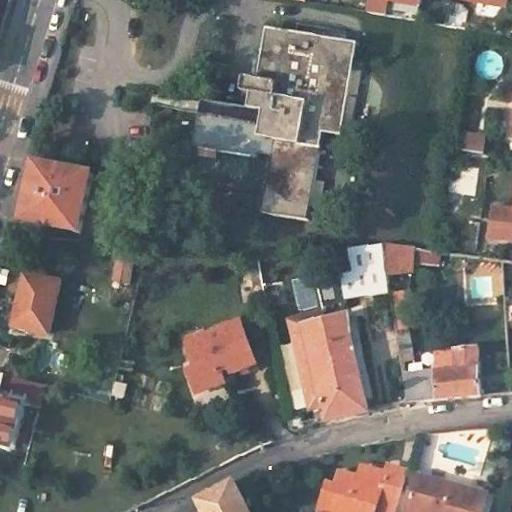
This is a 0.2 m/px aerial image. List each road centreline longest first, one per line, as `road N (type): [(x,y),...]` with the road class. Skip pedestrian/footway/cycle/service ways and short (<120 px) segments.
road 1 (unclassified): [(511,412),(454,413),(294,446),(151,511)]
road 2 (tertiary): [(39,0),(0,139)]
